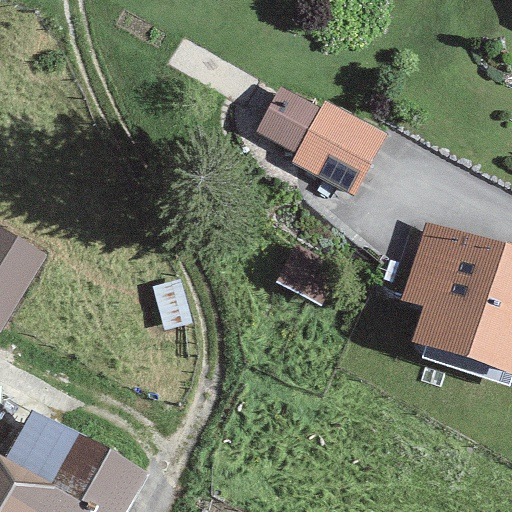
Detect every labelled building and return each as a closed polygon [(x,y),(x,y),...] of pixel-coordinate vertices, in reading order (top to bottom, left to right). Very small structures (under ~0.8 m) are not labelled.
[(323,108),(280,86),(256,133),(296,154),(291,164),(355,197),(388,134),(326,102),(323,108)] [(511,248),(426,221),(400,300),(423,308),(412,342),(511,375),(511,248)] [(52,256),(0,223),(0,322),(8,327),(52,256)] [(285,282),(328,308),(331,260),(301,244),(285,282)] [(124,511),(147,468),(0,388),(0,511),(124,511)]
